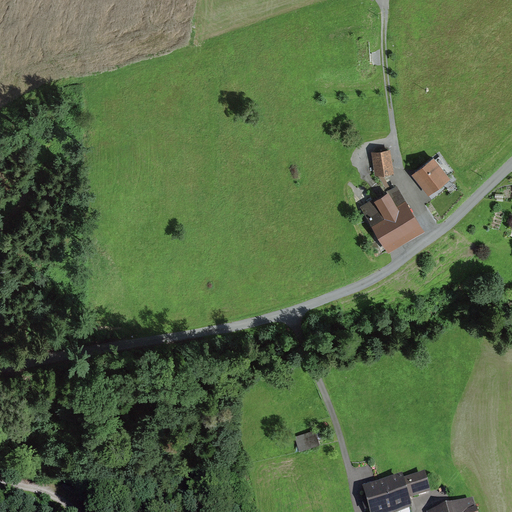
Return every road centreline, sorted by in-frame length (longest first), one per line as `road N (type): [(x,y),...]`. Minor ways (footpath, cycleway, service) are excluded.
road 1 (unclassified): [(0,367),(190,334),(358,286),(437,233),(511,163)]
road 2 (track): [(382,0),(396,164),(437,233)]
road 3 (track): [(358,511),(291,310)]
